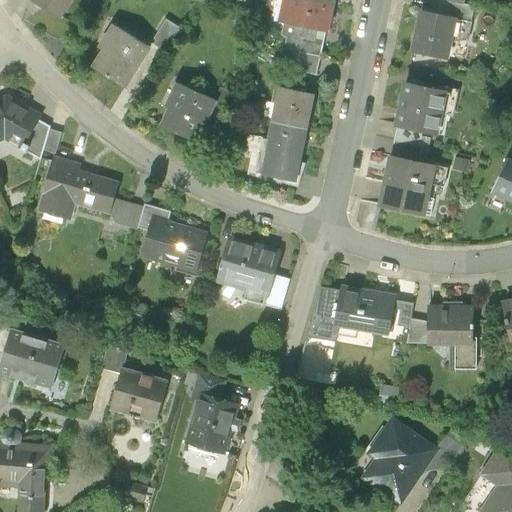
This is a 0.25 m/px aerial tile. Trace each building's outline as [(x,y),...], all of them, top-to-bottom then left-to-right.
[(69,0),(28,0),(59,18),(69,0)] [(320,0),(282,0),(279,19),(329,30),(335,3),(320,0)] [(454,19),(422,13),(414,52),(446,58),(454,19)] [(156,38),(173,46),(184,23),(167,15),(156,38)] [(93,64),(125,87),(152,48),(112,20),(96,43),(104,49),(93,64)] [(218,98),(176,77),(155,121),(197,141),(218,98)] [(279,81),(272,120),(312,126),(319,88),(279,81)] [(445,92),(407,84),(398,126),(436,134),(445,92)] [(42,158),(50,126),(9,98),(0,101),(0,140),(4,139),(42,158)] [(272,120),(263,173),(303,179),(312,126),(272,120)] [(120,172),(53,154),(37,213),(73,222),(78,207),(108,215),(120,172)] [(433,166),(391,157),(381,206),(423,215),(433,166)] [(511,161),(509,160),(493,191),(511,200),(511,161)] [(208,231),(152,214),(139,257),(194,274),(208,231)] [(281,247),(232,234),(220,280),(269,293),(281,247)] [(413,304),(318,287),(309,333),(404,351),(413,304)] [(511,293),(494,298),(505,343),(511,341),(511,293)] [(474,303),(423,303),(422,343),(450,343),(450,371),(474,371),(474,303)] [(66,342),(11,326),(0,363),(0,371),(53,387),(66,342)] [(169,380),(122,366),(109,409),(156,423),(169,380)] [(230,459),(244,401),(202,391),(188,449),(230,459)] [(438,447),(389,415),(350,474),(398,506),(438,447)] [(47,511),(54,444),(0,439),(0,485),(20,487),(17,511),(47,511)] [(494,484),(475,511),(511,511),(511,447),(499,440),(477,474),(494,484)]
